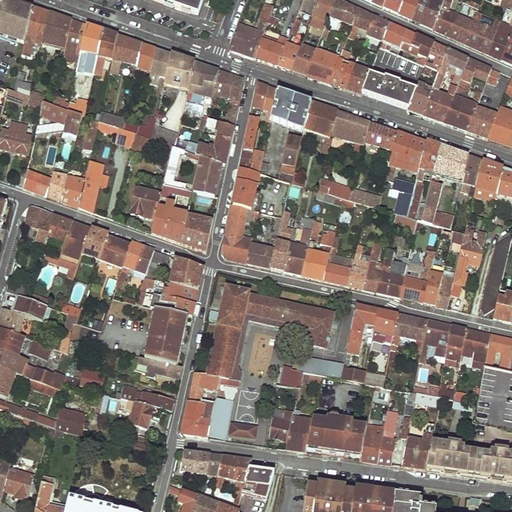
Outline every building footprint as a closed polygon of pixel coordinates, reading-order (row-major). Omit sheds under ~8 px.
[(151,0),(200,16),(205,0),(151,0)] [(333,0),(319,0),(310,25),(324,31),(336,1),(333,0)] [(372,0),(371,4),(377,6),(383,9),(386,0),(372,0)] [(386,0),(383,9),(391,13),(399,16),(404,0),(386,0)] [(404,0),(399,16),(407,19),(413,22),(419,4),(420,2),(415,0),(404,0)] [(445,0),(440,14),(433,31),(445,37),(449,39),(457,18),(446,14),(448,9),(449,10),(453,0),(445,0)] [(482,0),(481,0),(474,0),(472,9),(478,12),(482,0)] [(336,1),(324,31),(328,32),(333,20),(348,26),(343,38),(348,39),(350,33),(352,28),(358,11),(347,6),(336,1)] [(0,2),(0,38),(25,47),(32,13),(8,5),(0,2)] [(419,4),(413,22),(423,27),(433,31),(440,14),(419,4)] [(253,32),(243,57),(254,60),(261,42),(274,9),(266,6),(260,22),(261,22),(256,33),(253,32)] [(478,12),(472,9),(469,15),(475,19),(478,12)] [(33,10),(32,13),(25,47),(21,60),(30,62),(34,45),(42,47),(43,43),(49,16),(33,10)] [(358,11),(352,28),(358,30),(368,33),(374,18),(366,15),(358,11)] [(49,16),(43,43),(66,48),(72,23),(49,16)] [(374,18),(368,33),(366,39),(382,45),(390,25),(383,22),(374,18)] [(465,21),(457,18),(449,39),(454,41),(457,42),(465,21)] [(295,37),(300,23),(295,21),(289,35),(295,37)] [(473,24),(465,21),(457,42),(462,44),(465,46),(473,24)] [(86,28),(72,23),(66,48),(63,64),(72,66),(74,57),(76,57),(77,51),(81,52),(86,28)] [(473,24),(465,46),(477,51),(488,56),(499,28),(495,27),(493,35),(474,23),(473,24)] [(499,28),(488,56),(495,59),(502,62),(511,37),(511,34),(511,29),(500,24),(499,28)] [(310,25),(309,27),(306,35),(321,40),(324,31),(310,25)] [(390,25),(382,45),(380,49),(384,51),(387,44),(403,51),(403,50),(404,47),(418,54),(417,57),(420,58),(416,65),(424,69),(425,68),(434,45),(415,37),(399,30),(390,25)] [(239,26),(229,52),(237,55),(243,57),(253,32),(239,26)] [(86,28),(81,52),(76,74),(94,77),(104,34),(86,28)] [(324,31),(321,40),(320,41),(318,46),(322,48),(328,32),(324,31)] [(350,33),(348,39),(354,42),(356,35),(350,33)] [(104,34),(94,77),(100,78),(104,61),(113,63),(118,39),(104,34)] [(511,37),(502,62),(511,66),(511,37)] [(343,38),(338,53),(342,54),(343,52),(348,39),(343,38)] [(118,39),(113,63),(110,76),(116,77),(119,65),(136,69),(142,47),(118,39)] [(261,42),(254,60),(267,65),(277,68),(285,46),(286,44),(277,40),(275,47),(261,42)] [(300,52),(291,73),(299,76),(306,78),(316,53),(318,46),(320,41),(317,41),(314,50),(302,45),(300,52)] [(440,48),(434,45),(425,68),(431,70),(432,68),(436,70),(435,72),(439,74),(448,52),(440,48)] [(285,46),(277,68),(285,71),(291,73),(300,52),(285,46)] [(156,52),(142,47),(136,69),(134,79),(142,81),(144,72),(151,73),(156,52)] [(418,54),(404,47),(403,50),(417,57),(418,54)] [(361,50),(358,59),(365,62),(368,53),(361,50)] [(151,73),(148,86),(157,88),(159,79),(165,81),(171,57),(156,52),(151,73)] [(339,62),(329,87),(339,90),(345,92),(355,67),(347,64),(350,55),(343,52),(342,54),(339,62)] [(433,91),(422,119),(433,123),(443,126),(454,100),(456,94),(462,78),(456,76),(447,97),(438,93),(447,69),(449,65),(465,72),(469,61),(457,56),(448,52),(439,74),(436,81),(433,91)] [(316,53),(306,78),(318,83),(329,87),(339,62),(316,53)] [(171,57),(165,81),(164,87),(188,93),(195,65),(171,57)] [(469,61),(465,72),(462,78),(456,94),(466,99),(474,79),(481,82),(474,101),(479,103),(487,83),(491,71),(479,65),(469,61)] [(195,65),(188,93),(213,100),(213,97),(219,73),(195,65)] [(465,72),(449,65),(447,69),(455,73),(454,75),(456,76),(462,78),(465,72)] [(355,67),(345,92),(353,95),(361,97),(362,94),(370,75),(370,73),(355,67)] [(424,69),(422,76),(428,78),(431,70),(425,68),(424,69)] [(491,71),(487,83),(495,87),(500,75),(496,73),(491,71)] [(219,73),(213,97),(233,102),(231,112),(237,114),(244,82),(229,77),(219,73)] [(18,75),(13,96),(29,101),(32,90),(33,86),(22,83),(24,76),(18,75)] [(370,75),(362,94),(408,111),(416,91),(400,86),(401,83),(387,78),(385,80),(370,75)] [(503,77),(500,84),(504,86),(503,89),(507,91),(511,80),(503,77)] [(416,91),(408,111),(407,113),(407,114),(415,116),(422,119),(433,91),(418,85),(416,91)] [(255,97),(252,109),(263,111),(267,90),(257,86),(255,97)] [(32,90),(29,101),(43,106),(47,96),(32,90)] [(267,90),(263,111),(269,112),(267,123),(270,124),(270,123),(277,93),(272,92),(267,90)] [(6,93),(4,103),(14,106),(15,105),(27,109),(29,101),(13,96),(6,93)] [(277,93),(270,123),(303,134),(310,105),(293,99),(277,93)] [(454,100),(443,126),(456,131),(467,135),(477,109),(454,100)] [(70,106),(68,115),(69,115),(82,120),(85,121),(88,103),(81,102),(80,108),(70,106)] [(310,105),(303,134),(301,143),(299,149),(303,150),(307,132),(325,137),(320,156),(326,157),(331,138),(337,114),(322,109),(310,105)] [(68,115),(43,106),(36,137),(43,138),(47,120),(66,127),(69,115),(68,115)] [(477,109),(467,135),(478,138),(488,142),(496,119),(479,113),(481,107),(478,106),(477,109)] [(228,111),(224,127),(233,130),(237,114),(231,112),(228,111)] [(496,119),(488,142),(501,146),(511,150),(511,148),(511,115),(500,111),(496,119)] [(352,119),(337,114),(331,138),(358,146),(356,154),(362,156),(364,144),(370,126),(352,119)] [(69,115),(66,127),(64,136),(78,139),(82,120),(69,115)] [(101,115),(99,125),(113,130),(118,132),(121,133),(123,123),(101,115)] [(248,128),(243,153),(252,155),(259,121),(250,119),(248,128)] [(97,132),(99,125),(91,123),(89,131),(97,132)] [(134,138),(136,138),(139,128),(139,127),(123,123),(121,133),(134,138)] [(218,134),(217,139),(230,144),(232,138),(233,130),(224,127),(208,123),(207,130),(218,134)] [(97,132),(96,135),(110,139),(111,135),(113,130),(99,125),(97,132)] [(3,134),(0,147),(0,152),(25,159),(30,140),(24,139),(26,130),(11,126),(9,135),(3,134)] [(370,126),(364,144),(393,152),(397,135),(381,130),(370,126)] [(139,128),(136,138),(151,143),(153,133),(139,128)] [(153,133),(151,143),(162,147),(172,151),(175,152),(179,137),(154,129),(153,133)] [(89,131),(88,130),(83,152),(92,154),(96,135),(97,132),(89,131)] [(117,136),(114,145),(132,150),(134,138),(121,133),(118,132),(117,136)] [(397,135),(393,152),(385,182),(390,183),(395,165),(413,170),(413,172),(418,174),(426,145),(411,140),(397,135)] [(134,138),(132,150),(130,155),(145,158),(147,150),(160,154),(162,147),(151,143),(136,138),(134,138)] [(217,139),(214,148),(209,147),(209,150),(198,147),(195,158),(221,168),(225,169),(227,159),(230,144),(217,139)] [(289,139),(278,182),(289,186),(293,174),(299,149),(301,143),(289,139)] [(432,147),(426,145),(418,174),(415,186),(407,217),(411,218),(415,216),(425,174),(433,175),(439,150),(432,147)] [(439,150),(433,175),(425,207),(422,219),(421,224),(450,232),(453,219),(441,215),(440,220),(434,218),(442,188),(433,186),(434,182),(437,183),(438,178),(442,178),(445,177),(451,178),(451,180),(457,182),(452,204),(457,205),(457,203),(467,160),(452,154),(439,150)] [(221,168),(195,158),(175,152),(172,151),(163,188),(193,195),(197,196),(214,200),(221,168)] [(252,166),(250,175),(258,177),(261,164),(263,154),(255,152),(252,166)] [(243,153),(242,160),(250,162),(252,155),(243,153)] [(31,158),(29,167),(40,170),(42,161),(31,158)] [(241,166),(240,171),(250,175),(252,166),(249,166),(250,162),(242,160),(241,166)] [(467,160),(457,203),(461,204),(463,195),(467,196),(469,187),(476,189),(482,164),(474,162),(467,160)] [(268,165),(261,164),(258,177),(264,178),(264,179),(268,165)] [(482,164),(476,189),(469,216),(475,217),(479,201),(493,204),(495,197),(501,171),(491,168),(482,164)] [(85,183),(79,211),(92,216),(98,188),(106,189),(108,178),(100,176),(102,168),(89,165),(85,183)] [(26,179),(23,191),(35,196),(40,170),(29,167),(26,179)] [(240,171),(237,182),(238,182),(256,187),(258,177),(250,175),(240,171)] [(511,174),(501,171),(495,197),(511,200),(511,174)] [(293,174),(289,186),(304,190),(305,185),(299,183),(301,176),(293,174)] [(53,176),(47,200),(61,205),(68,179),(53,176)] [(20,177),(16,189),(23,191),(26,179),(20,177)] [(270,185),(268,191),(280,194),(279,202),(285,204),(289,186),(278,182),(264,179),(264,178),(263,183),(270,185)] [(68,179),(61,205),(79,211),(85,183),(68,179)] [(317,194),(325,196),(344,201),(349,203),(352,191),(352,190),(320,181),(317,194)] [(395,181),(392,192),(400,194),(395,216),(407,219),(407,217),(415,186),(395,181)] [(238,182),(233,208),(250,212),(256,187),(238,182)] [(163,188),(161,197),(161,198),(165,199),(167,194),(187,198),(186,203),(191,205),(191,201),(193,195),(163,188)] [(291,188),(289,196),(298,198),(300,190),(291,188)] [(137,191),(131,218),(148,222),(148,220),(152,221),(152,223),(155,223),(159,207),(161,198),(161,197),(137,191)] [(352,191),(349,203),(355,204),(377,211),(381,198),(352,191)] [(344,201),(325,196),(323,202),(342,207),(344,201)] [(349,203),(344,201),(342,207),(354,210),(355,204),(349,203)] [(8,205),(0,202),(0,232),(1,230),(3,230),(6,222),(3,221),(8,205)] [(270,208),(268,217),(276,219),(281,221),(285,204),(279,202),(277,210),(270,208)] [(274,253),(270,271),(283,274),(289,247),(281,245),(291,205),(285,204),(281,221),(278,236),(274,253)] [(155,223),(151,237),(181,248),(187,220),(188,217),(173,213),(175,207),(167,205),(166,208),(159,207),(155,223)] [(420,205),(417,218),(422,219),(425,207),(420,205)] [(232,208),(222,256),(225,261),(246,266),(249,250),(252,241),(241,239),(243,228),(247,229),(250,219),(257,220),(258,215),(258,214),(250,212),(233,208),(232,208)] [(30,209),(25,227),(40,232),(36,245),(45,247),(48,239),(54,218),(30,209)] [(486,209),(483,221),(489,223),(492,210),(486,209)] [(407,219),(395,216),(392,228),(415,234),(418,223),(407,219)] [(54,218),(48,239),(65,245),(72,224),(54,218)] [(276,219),(273,235),(278,236),(281,221),(276,219)] [(289,247),(283,274),(301,278),(313,222),(313,221),(303,219),(300,231),(297,230),(297,232),(293,231),(289,247)] [(187,220),(181,248),(206,256),(213,223),(209,222),(208,225),(187,220)] [(313,222),(301,278),(323,283),(329,258),(312,254),(314,245),(315,245),(320,224),(313,222)] [(72,224),(65,245),(60,260),(79,266),(83,256),(92,231),(72,224)] [(464,236),(460,252),(481,257),(486,236),(479,234),(476,245),(470,243),(472,233),(469,232),(470,227),(466,226),(464,236)] [(109,237),(92,231),(83,256),(100,261),(107,240),(109,237)] [(322,236),(319,246),(325,247),(323,253),(330,254),(334,239),(335,234),(328,233),(327,238),(322,236)] [(464,236),(453,233),(449,250),(460,253),(460,252),(464,236)] [(488,273),(491,279),(485,282),(489,288),(484,291),(487,297),(481,300),(484,306),(479,309),(483,315),(495,308),(499,292),(511,237),(511,236),(495,247),(498,252),(493,256),(495,261),(490,264),(494,270),(488,273)] [(329,258),(323,283),(347,289),(354,263),(336,259),(340,240),(334,239),(330,254),(329,258)] [(107,240),(100,261),(99,263),(123,271),(131,248),(107,240)] [(368,264),(361,292),(376,295),(381,275),(373,273),(375,264),(380,244),(374,242),(370,258),(368,264)] [(131,248),(123,271),(115,293),(120,295),(129,271),(134,273),(143,249),(132,245),(131,248)] [(354,263),(347,289),(361,292),(368,264),(359,262),(361,256),(363,247),(358,246),(354,263)] [(143,249),(134,273),(146,277),(155,253),(143,249)] [(249,250),(246,266),(270,271),(274,253),(249,250)] [(406,268),(398,300),(422,306),(433,262),(424,260),(418,284),(410,282),(414,264),(418,265),(421,253),(411,251),(406,268)] [(481,257),(460,252),(460,253),(454,275),(451,286),(458,288),(459,281),(461,282),(465,265),(478,268),(481,257)] [(155,253),(146,277),(144,282),(149,283),(152,283),(158,266),(165,264),(168,265),(170,258),(155,253)] [(381,275),(376,295),(398,300),(406,268),(391,264),(393,254),(386,253),(383,266),(381,275)] [(433,262),(422,306),(433,308),(443,273),(436,271),(440,256),(435,255),(433,262)] [(359,262),(368,264),(370,258),(361,256),(359,262)] [(79,266),(60,260),(58,265),(71,269),(68,279),(74,281),(79,266)] [(176,260),(170,287),(198,292),(203,270),(176,260)] [(373,273),(381,275),(383,266),(375,264),(373,273)] [(443,273),(433,308),(445,311),(451,286),(454,275),(443,272),(443,273)] [(10,281),(7,294),(19,298),(30,302),(32,297),(23,294),(23,292),(13,288),(15,282),(10,281)] [(144,282),(140,293),(140,294),(144,295),(149,283),(144,282)] [(173,293),(171,300),(195,306),(198,292),(170,287),(157,284),(156,290),(173,293)] [(227,289),(207,376),(220,378),(238,381),(240,372),(238,369),(247,322),(306,334),(304,345),(309,347),(326,350),(335,315),(249,296),(249,294),(227,289)] [(495,308),(492,321),(509,325),(511,314),(511,295),(509,295),(499,292),(495,308)] [(150,305),(150,309),(157,310),(186,317),(192,319),(195,306),(171,300),(144,295),(140,294),(137,301),(144,303),(145,299),(150,300),(150,302),(154,303),(154,306),(150,305)] [(19,298),(14,315),(24,318),(41,324),(46,307),(39,305),(30,302),(19,298)] [(70,315),(80,318),(84,306),(80,305),(78,310),(64,306),(62,312),(70,315)] [(357,306),(344,369),(344,370),(349,371),(352,357),(358,358),(364,328),(374,331),(378,311),(357,306)] [(46,307),(41,324),(46,326),(52,309),(46,307)] [(2,310),(0,317),(0,330),(25,339),(26,336),(20,334),(24,318),(14,315),(2,310)] [(186,317),(157,310),(145,361),(146,361),(176,368),(186,317)] [(378,311),(374,331),(380,332),(394,334),(397,315),(378,311)] [(77,325),(80,318),(70,315),(64,332),(70,334),(73,324),(77,325)] [(397,315),(394,334),(391,351),(396,352),(397,347),(398,347),(400,338),(416,341),(414,350),(416,351),(415,357),(420,358),(420,355),(427,322),(397,315)] [(101,330),(103,323),(94,320),(92,328),(101,330)] [(427,322),(420,355),(432,358),(432,356),(445,358),(446,356),(452,328),(427,322)] [(452,328),(446,356),(453,358),(455,349),(463,350),(467,331),(452,328)] [(0,330),(0,369),(17,376),(33,381),(58,390),(63,392),(64,387),(67,379),(54,375),(53,376),(27,369),(29,363),(19,359),(26,340),(25,339),(0,330)] [(467,331),(463,350),(461,357),(467,358),(468,356),(472,357),(474,347),(478,348),(474,369),(484,371),(484,368),(486,360),(487,351),(490,336),(467,331)] [(511,341),(490,336),(487,351),(504,354),(501,369),(493,367),(494,361),(486,360),(484,368),(510,374),(511,364),(511,356),(511,341)] [(51,349),(34,343),(29,356),(47,362),(51,349)] [(74,357),(79,345),(71,343),(69,355),(74,357)] [(309,347),(304,345),(301,360),(306,361),(309,347)] [(135,359),(132,374),(150,378),(152,375),(175,381),(173,392),(177,393),(182,370),(176,368),(146,361),(135,359)] [(306,361),(301,360),(298,374),(302,375),(306,361)] [(323,365),(306,361),(302,375),(332,380),(334,367),(323,365)] [(344,369),(334,367),(332,380),(342,381),(344,370),(344,369)] [(67,379),(64,387),(81,391),(81,388),(103,393),(106,377),(70,368),(67,379)] [(484,371),(477,406),(473,425),(511,432),(511,374),(510,374),(484,368),(484,371)] [(0,369),(0,397),(7,400),(17,376),(0,369)] [(344,370),(342,381),(363,385),(366,374),(349,371),(344,370)] [(298,374),(294,373),(290,389),(294,390),(299,391),(302,375),(298,374)] [(195,374),(189,404),(201,405),(204,389),(217,391),(220,378),(207,376),(195,374)] [(366,374),(363,385),(376,387),(383,388),(385,378),(366,374)] [(58,390),(33,381),(29,389),(55,398),(58,390)] [(121,401),(135,405),(161,411),(172,414),(175,400),(161,397),(160,400),(136,394),(137,391),(124,388),(121,401)] [(414,388),(413,394),(417,394),(438,398),(439,392),(414,388)] [(189,404),(183,433),(184,436),(207,439),(217,391),(204,389),(201,405),(189,404)] [(442,390),(440,398),(453,401),(454,393),(442,390)] [(407,392),(406,397),(409,398),(407,404),(415,406),(416,400),(417,394),(413,394),(407,392)] [(455,392),(454,402),(465,403),(465,393),(455,392)] [(417,394),(416,400),(439,404),(440,398),(438,398),(417,394)] [(109,398),(102,397),(99,396),(94,414),(104,417),(109,398)] [(235,401),(218,398),(210,436),(226,439),(235,401)] [(135,405),(121,401),(119,411),(133,415),(135,405)] [(0,412),(23,420),(55,431),(57,423),(11,408),(10,410),(4,408),(5,405),(0,403),(0,412)] [(133,415),(130,427),(148,432),(151,419),(159,421),(161,411),(135,405),(133,415)] [(287,411),(273,409),(272,419),(285,422),(287,411)] [(272,419),(269,439),(288,443),(293,416),(294,413),(287,411),(285,422),(272,419)] [(0,412),(0,424),(2,425),(3,420),(22,426),(23,420),(0,412)] [(383,439),(378,464),(392,465),(396,441),(392,440),(397,415),(388,413),(383,439)] [(57,423),(55,431),(79,437),(82,420),(58,415),(57,423)] [(313,420),(293,416),(288,443),(286,450),(306,453),(307,450),(313,420)] [(406,417),(402,438),(408,439),(409,431),(412,419),(412,418),(406,417)] [(313,420),(307,450),(360,457),(367,428),(367,426),(351,424),(352,422),(339,420),(327,418),(326,420),(313,419),(313,420)] [(412,419),(409,431),(415,433),(418,420),(412,419)] [(22,426),(46,434),(44,443),(52,445),(55,431),(23,420),(22,426)] [(428,423),(426,434),(433,436),(435,425),(428,423)] [(258,428),(233,424),(231,435),(255,439),(258,428)] [(367,428),(360,457),(359,461),(378,464),(383,439),(372,437),(374,429),(367,428)] [(426,434),(424,442),(428,443),(429,440),(432,440),(433,436),(426,434)] [(408,439),(402,467),(426,471),(431,442),(432,440),(429,440),(428,443),(424,442),(408,439)] [(502,471),(500,477),(502,481),(507,482),(507,479),(511,480),(511,457),(511,454),(505,453),(505,448),(498,447),(497,452),(491,451),(491,455),(464,451),(465,447),(458,446),(458,442),(451,440),(450,445),(431,442),(426,471),(427,471),(428,468),(440,470),(440,472),(444,473),(448,471),(449,463),(454,464),(454,471),(454,474),(461,475),(462,473),(487,477),(486,479),(492,480),(495,477),(496,470),(502,471)] [(0,502),(1,503),(3,493),(10,470),(11,467),(4,465),(0,477),(0,476),(0,455),(1,450),(0,449),(0,502)] [(185,452),(182,472),(206,475),(217,476),(222,457),(185,452)] [(218,490),(221,479),(238,483),(235,497),(233,505),(238,507),(241,495),(248,470),(251,461),(222,457),(217,476),(213,488),(218,490)] [(449,463),(448,471),(444,473),(447,473),(454,474),(454,471),(454,464),(449,463)] [(10,470),(3,493),(16,496),(15,500),(26,503),(33,479),(13,473),(13,471),(10,470)] [(248,470),(241,495),(266,499),(273,474),(248,470)] [(496,470),(495,477),(492,480),(494,480),(502,481),(500,477),(502,471),(496,470)] [(44,478),(35,511),(66,511),(49,507),(55,481),(44,478)] [(322,489),(308,487),(303,511),(351,511),(355,493),(339,491),(339,487),(322,485),(322,489)] [(147,489),(140,487),(135,503),(142,505),(147,489)] [(180,497),(179,503),(185,505),(183,511),(194,511),(197,498),(170,487),(168,493),(180,497)] [(392,511),(395,494),(355,489),(355,493),(351,511),(392,511)] [(411,511),(412,507),(421,508),(422,503),(420,503),(420,497),(398,495),(395,494),(392,511),(411,511)] [(197,498),(194,511),(216,511),(218,505),(197,498)]
